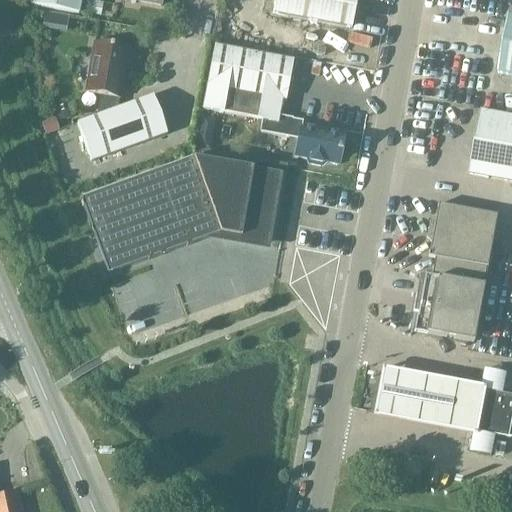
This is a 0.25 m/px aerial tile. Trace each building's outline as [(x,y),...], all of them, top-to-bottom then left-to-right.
[(30,0),(29,6),(77,15),(79,0),(30,0)] [(355,0),(273,0),(271,15),(350,29),(355,0)] [(101,4),(91,1),(88,15),(99,17),(101,4)] [(211,3),(208,25),(218,26),(221,4),(211,3)] [(66,18),(44,14),(43,19),(65,24),(66,18)] [(511,18),(508,17),(497,75),(511,77),(511,18)] [(128,51),(92,44),(83,94),(104,97),(101,117),(76,126),(89,162),(165,134),(152,98),(110,113),(113,99),(119,100),(128,51)] [(292,62),(212,48),(201,111),(260,122),(258,134),(287,139),(288,137),(297,139),(293,158),(308,161),(308,164),(309,165),(319,167),(321,166),(321,164),(336,167),(339,154),(339,155),(340,151),(339,151),(342,135),(300,127),(301,123),(291,121),(291,120),(277,118),(280,101),(284,102),(292,62)] [(511,182),(511,118),(480,112),(469,175),(511,182)] [(52,121),(41,125),(45,135),(55,131),(52,121)] [(198,130),(195,147),(207,149),(209,137),(205,132),(198,130)] [(191,159),(79,200),(106,275),(203,240),(219,235),(219,236),(239,240),(240,238),(269,243),(275,210),(281,175),(191,159)] [(428,222),(427,231),(491,242),(496,216),(436,205),(433,223),(428,222)] [(486,269),(491,242),(427,231),(425,239),(430,240),(427,258),(433,259),(486,269)] [(483,287),(486,269),(433,259),(430,277),(483,287)] [(477,315),(483,287),(430,277),(423,276),(420,295),(415,295),(413,303),(477,315)] [(490,301),(489,301),(486,311),(501,315),(506,297),(492,293),(490,301)] [(472,343),(477,315),(413,303),(412,312),(417,313),(413,332),(472,343)] [(483,388),(381,368),(372,414),(474,434),(483,388)] [(511,397),(477,391),(470,431),(511,438),(511,397)] [(0,511),(21,511),(17,492),(0,495),(0,511)]
